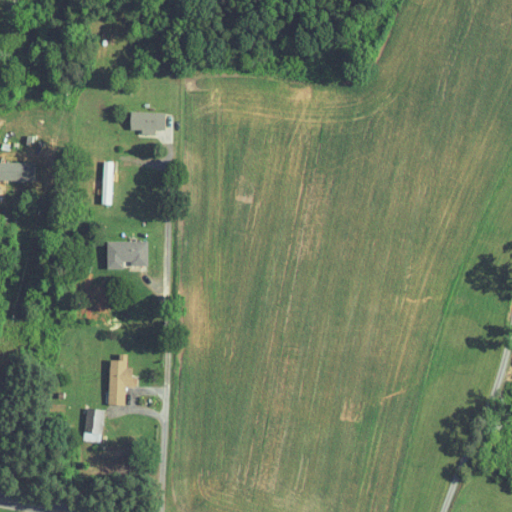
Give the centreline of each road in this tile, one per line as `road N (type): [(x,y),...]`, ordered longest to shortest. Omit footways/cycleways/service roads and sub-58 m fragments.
road 1 (residential): [(157,511),(166,145)]
road 2 (residential): [(445,511),(485,420),(511,324)]
